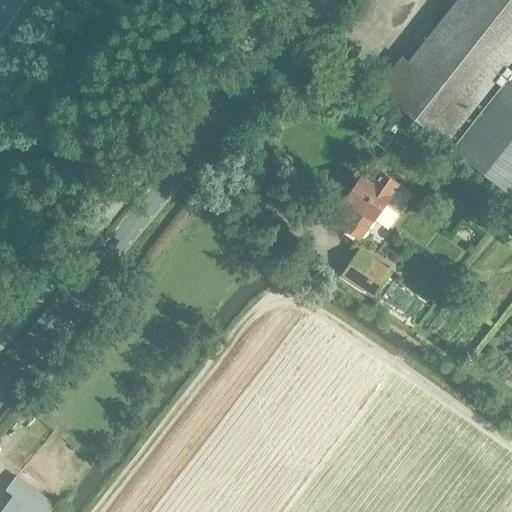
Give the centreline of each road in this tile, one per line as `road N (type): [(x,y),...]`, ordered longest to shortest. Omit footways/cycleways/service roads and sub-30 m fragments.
road 1 (track): [(511,442),(327,317),(281,302),(234,337),(97,511)]
road 2 (tertiary): [(0,383),(319,0)]
